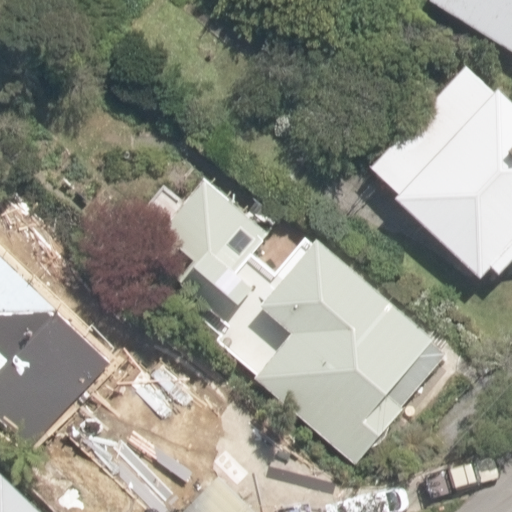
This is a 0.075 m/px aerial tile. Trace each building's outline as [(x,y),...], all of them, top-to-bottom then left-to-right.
[(511,0),(426,0),(511,50),(511,0)] [(511,113),(460,63),(361,167),(498,298),(511,283),(511,113)] [(183,155),(131,210),(234,308),(287,253),(183,155)] [(40,373),(90,324),(0,233),(0,412),(9,404),(38,434),(70,403),(40,373)] [(318,236),(255,308),(290,338),(258,374),(358,461),(453,352),(318,236)] [(50,511),(0,469),(0,511),(50,511)]
